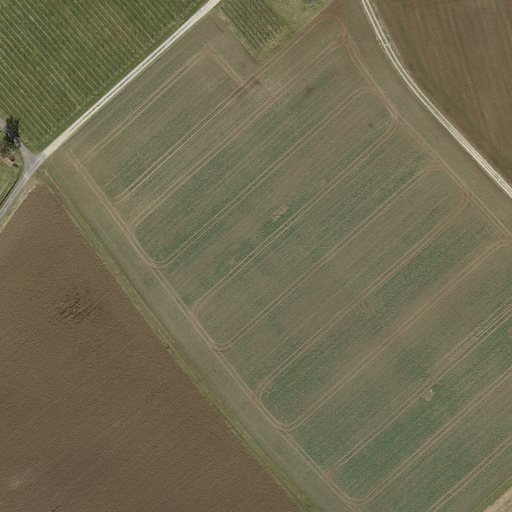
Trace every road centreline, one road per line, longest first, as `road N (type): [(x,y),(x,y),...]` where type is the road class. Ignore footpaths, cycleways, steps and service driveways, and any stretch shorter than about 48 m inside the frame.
road 1 (track): [(39,160),(256,452),(315,511)]
road 2 (track): [(365,0),(396,66),(511,191)]
road 3 (track): [(39,160),(218,0)]
